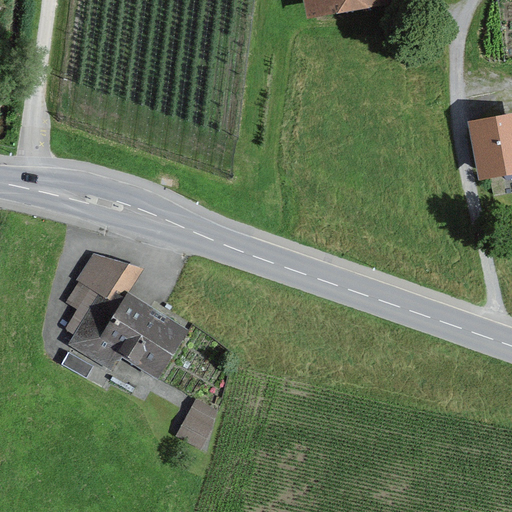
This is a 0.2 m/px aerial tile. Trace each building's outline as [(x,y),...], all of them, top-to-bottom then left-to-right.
[(319,0),(321,10),(377,0),(319,0)] [(511,121),(477,129),(487,174),(511,168),(511,121)] [(138,269),(96,256),(67,302),(91,317),(74,343),(113,367),(125,347),(157,367),(177,335),(119,298),(138,269)] [(64,362),(90,374),(95,361),(69,350),(64,362)] [(188,438),(201,446),(209,431),(216,410),(197,400),(187,419),(196,424),(188,438)]
